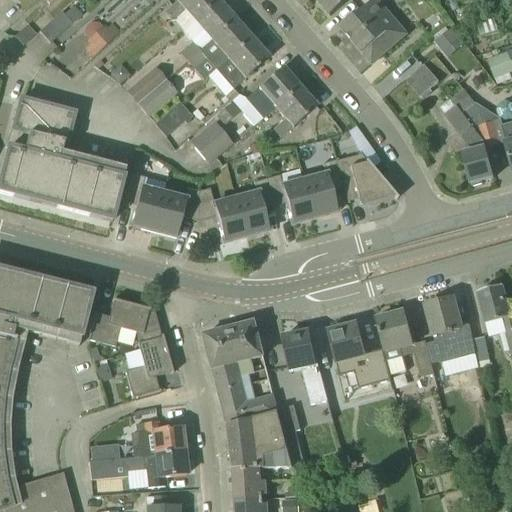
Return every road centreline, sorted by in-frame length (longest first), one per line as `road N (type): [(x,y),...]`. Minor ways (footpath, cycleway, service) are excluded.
road 1 (residential): [(432,226),(357,95),(273,0)]
road 2 (residential): [(185,282),(180,329),(208,456),(211,511)]
road 3 (residential): [(511,253),(329,302),(311,300),(300,286)]
road 4 (unclassified): [(511,231),(300,286)]
road 5 (unclassified): [(185,282),(0,234)]
road 6 (residential): [(300,286),(301,270),(315,257),(432,226)]
